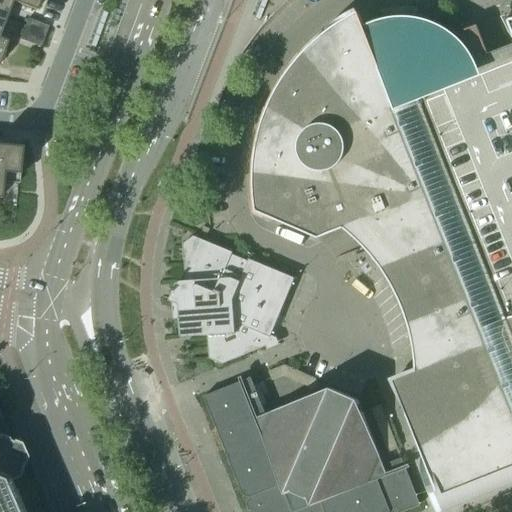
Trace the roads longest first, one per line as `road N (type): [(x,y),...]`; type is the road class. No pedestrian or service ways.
road 1 (primary): [(104,305),(117,231),(199,0)]
road 2 (primary): [(159,0),(46,286)]
road 3 (primary): [(171,511),(103,330),(104,305)]
road 4 (primary): [(39,319),(42,363),(107,511)]
road 5 (residential): [(82,0),(36,122),(0,118)]
